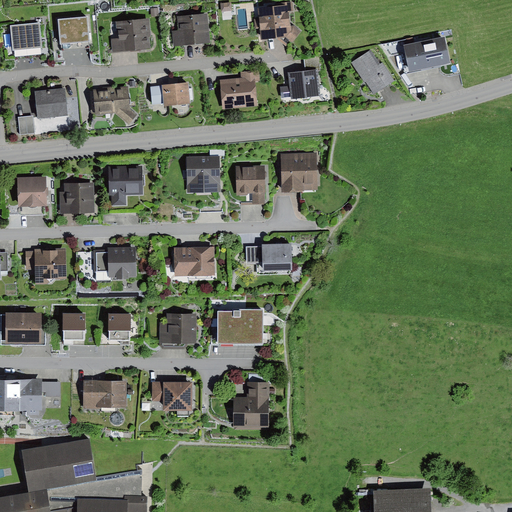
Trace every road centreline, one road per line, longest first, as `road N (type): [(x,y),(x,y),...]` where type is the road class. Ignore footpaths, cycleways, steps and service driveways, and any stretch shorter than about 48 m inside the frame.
road 1 (tertiary): [(0,156),(403,115),(511,86)]
road 2 (residential): [(0,235),(308,228)]
road 3 (residential): [(0,81),(273,59)]
road 4 (residential): [(0,365),(249,367)]
